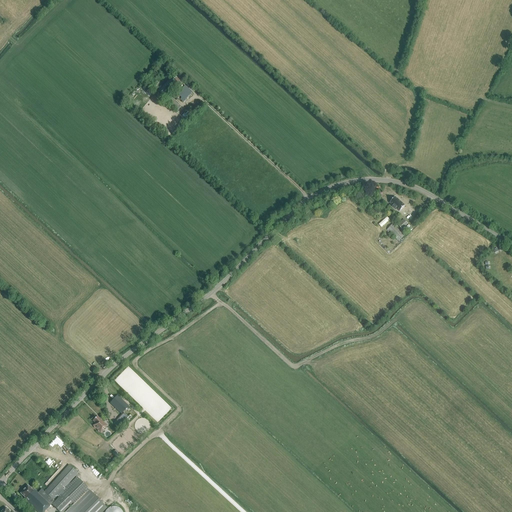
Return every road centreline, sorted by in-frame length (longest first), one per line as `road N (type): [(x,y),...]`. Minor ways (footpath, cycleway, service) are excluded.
road 1 (tertiary): [(0,483),(105,373),(222,283),(323,190),(354,180),(404,183),(511,245)]
road 2 (track): [(308,198),(201,99)]
